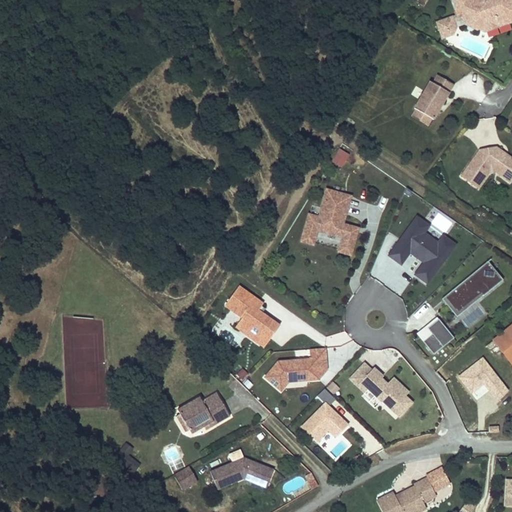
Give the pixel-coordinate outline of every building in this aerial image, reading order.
[(511,0),(490,0),(489,2),(483,4),(481,0),(450,0),(452,3),(454,2),(457,9),(454,10),(457,18),(463,20),(469,18),(479,23),(481,29),(483,33),(511,22),(511,2),(511,0)] [(469,18),(463,20),(465,26),(476,31),(481,29),(479,23),(469,18)] [(452,19),(444,21),(449,33),(447,34),(448,37),(452,36),(455,29),(453,24),(452,19)] [(444,21),(436,24),(442,40),(445,38),(448,37),(447,34),(449,33),(444,21)] [(453,86),(437,77),(432,85),(429,83),(414,110),(416,112),(421,115),(431,120),(433,121),(453,86)] [(421,115),(416,112),(412,118),(427,127),(431,120),(421,115)] [(509,183),(511,179),(511,159),(506,156),(505,158),(501,155),(503,153),(500,151),(497,152),(496,148),(479,151),(480,155),(476,156),(461,177),(478,189),(488,174),(495,173),(509,183)] [(350,155),(340,149),(332,162),(342,168),(350,155)] [(310,211),(302,237),(315,242),(318,227),(344,232),(339,249),(352,252),(358,229),(343,224),(346,209),(342,208),(347,193),(327,186),(319,214),(310,211)] [(438,243),(424,233),(429,225),(416,216),(388,257),(401,266),(409,254),(423,264),(415,277),(427,285),(436,273),(450,252),(455,245),(443,236),(438,243)] [(505,279),(490,261),(444,299),(458,317),(505,279)] [(239,282),(223,303),(240,317),(235,326),(265,346),(282,322),(260,307),(263,300),(239,282)] [(493,341),(511,324),(511,304),(489,324),(459,347),(435,372),(445,384),(465,365),(463,362),(493,341)] [(455,339),(438,318),(418,334),(435,355),(455,339)] [(511,324),(493,341),(511,365),(511,324)] [(319,380),(317,360),(326,359),(325,349),(310,350),(311,360),(278,363),(265,378),(281,392),(288,383),(288,375),(307,374),(307,381),(319,380)] [(509,391),(483,357),(458,376),(472,394),(484,384),(497,400),(509,391)] [(397,418),(417,395),(392,374),(389,380),(364,358),(346,374),(397,418)] [(327,371),(326,359),(317,360),(319,380),(327,371)] [(248,376),(242,370),(236,375),(242,381),(248,376)] [(307,381),(307,374),(288,375),(288,383),(307,381)] [(332,382),(326,388),(333,396),(339,390),(332,382)] [(189,437),(201,429),(205,427),(207,430),(228,419),(214,395),(199,403),(197,399),(175,412),(177,416),(187,432),(189,437)] [(327,404),(302,429),(316,443),(330,430),(341,418),(327,404)] [(187,432),(177,416),(174,419),(183,435),(187,432)] [(349,426),(341,418),(330,430),(337,437),(349,426)] [(125,445),(115,457),(134,472),(139,465),(128,456),(132,450),(125,445)] [(210,473),(218,491),(237,483),(236,480),(243,477),(260,484),(266,469),(243,459),(210,473)] [(189,467),(174,475),(183,492),(198,483),(189,467)] [(236,480),(237,483),(243,480),(266,489),(273,471),(266,469),(260,484),(243,477),(236,480)] [(312,474),(305,477),(311,490),(318,487),(312,474)] [(400,497),(399,495),(396,496),(394,492),(377,501),(382,511),(417,511),(415,507),(423,503),(437,496),(428,478),(414,485),(415,487),(403,493),(404,495),(400,497)] [(478,504),(470,498),(467,501),(475,507),(478,504)] [(471,511),(475,507),(467,501),(459,511),(471,511)] [(423,503),(415,507),(417,511),(420,511),(427,509),(423,503)]
